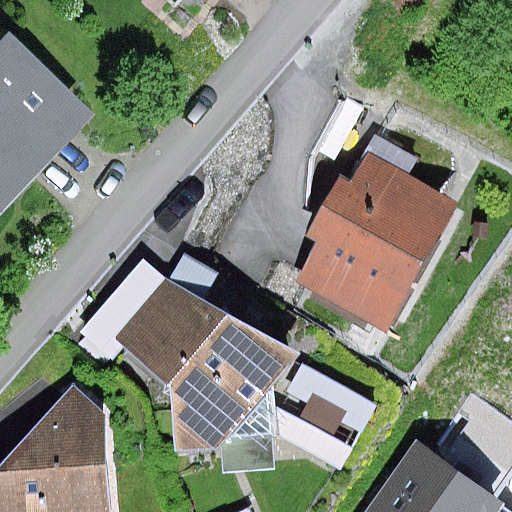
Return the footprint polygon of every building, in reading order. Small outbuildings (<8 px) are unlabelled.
[(0,195),(80,111),(0,35),(0,195)] [(322,243),(301,283),(394,331),(462,203),(410,176),(420,158),(379,137),(355,182),(342,175),(309,237),(322,243)] [(119,339),(171,279),(146,258),(81,334),(106,355),(119,339)] [(302,356),(171,279),(119,339),(173,385),(177,454),(227,449),(233,440),(278,438),(275,387),(302,356)] [(117,511),(108,411),(74,386),(0,471),(0,511),(117,511)] [(507,511),(425,453),(382,511),(507,511)]
